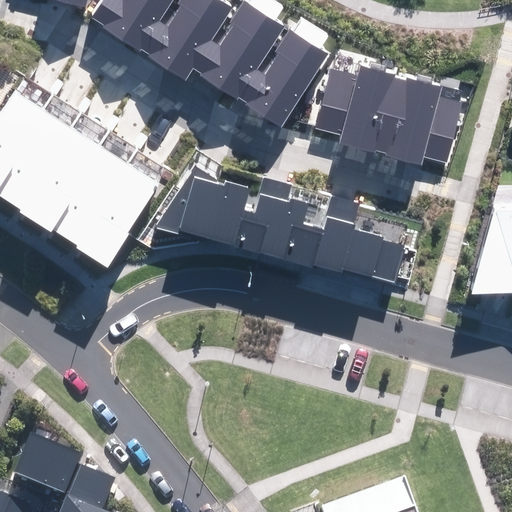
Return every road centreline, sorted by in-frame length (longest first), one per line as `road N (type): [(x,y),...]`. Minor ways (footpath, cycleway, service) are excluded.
road 1 (residential): [(76,357),(145,303),(219,288),(511,362)]
road 2 (residential): [(0,8),(88,47),(194,116),(396,179)]
road 3 (residential): [(210,509),(76,357)]
